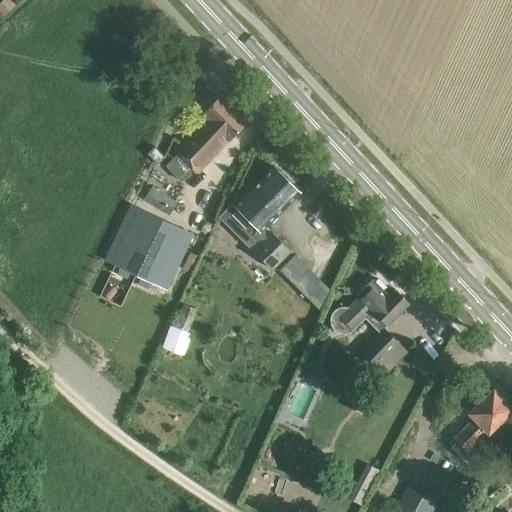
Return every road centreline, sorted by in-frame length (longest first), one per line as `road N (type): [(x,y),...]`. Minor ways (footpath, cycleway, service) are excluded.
road 1 (primary): [(511,334),(201,0)]
road 2 (track): [(0,316),(63,387),(158,468),(234,511)]
